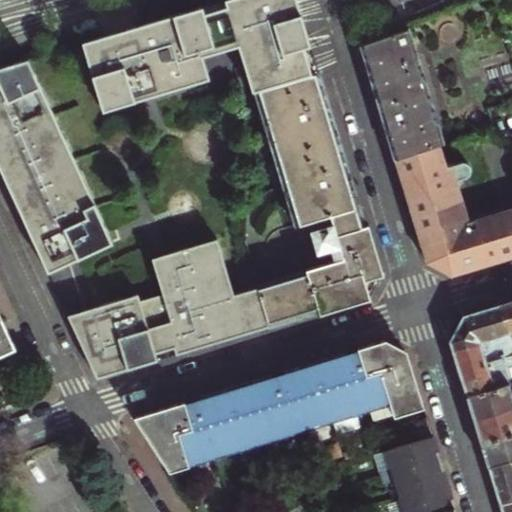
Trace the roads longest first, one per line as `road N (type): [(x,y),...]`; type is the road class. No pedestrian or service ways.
road 1 (residential): [(421,307),(82,410)]
road 2 (residential): [(421,307),(328,0)]
road 3 (residential): [(481,511),(421,307)]
road 4 (residential): [(82,410),(0,231)]
road 5 (residential): [(150,511),(82,410)]
